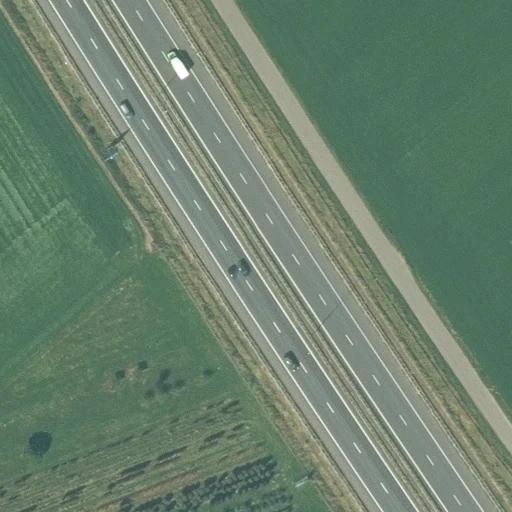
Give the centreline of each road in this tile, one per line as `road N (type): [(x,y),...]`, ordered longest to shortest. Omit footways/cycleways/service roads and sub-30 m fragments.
road 1 (motorway): [(479,511),(136,0)]
road 2 (motorway): [(74,0),(413,511)]
road 3 (unclassified): [(511,443),(224,0)]
